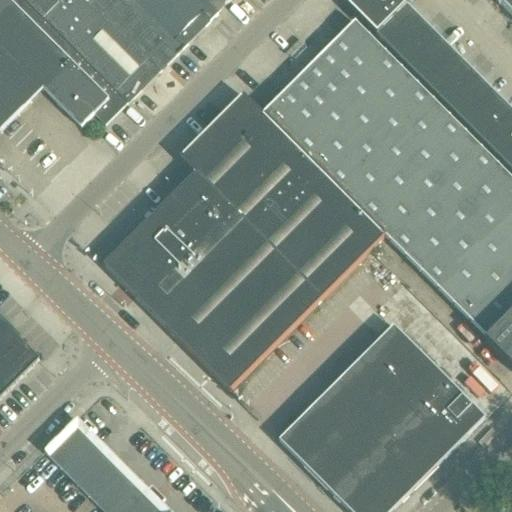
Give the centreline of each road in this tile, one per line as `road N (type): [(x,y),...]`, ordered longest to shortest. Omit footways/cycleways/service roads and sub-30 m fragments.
road 1 (unclassified): [(29,263),(294,0)]
road 2 (tertiary): [(281,511),(114,344)]
road 3 (unclassified): [(0,456),(114,344)]
